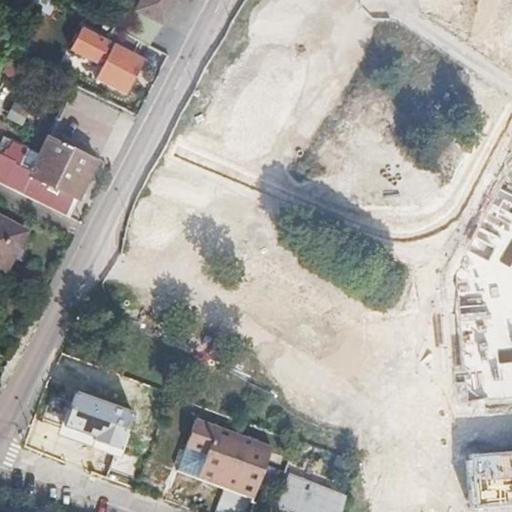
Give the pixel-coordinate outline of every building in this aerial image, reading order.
[(24,0),(9,32),(18,36),(35,0),(24,0)] [(35,0),(52,9),(54,9),(58,0),(35,0)] [(140,0),(135,9),(138,11),(128,31),(149,42),(160,22),(163,24),(175,0),(140,0)] [(95,79),(126,95),(144,60),(133,53),(140,40),(114,26),(107,40),(82,27),(70,49),(102,66),(95,79)] [(0,112),(27,125),(96,160),(98,160),(117,122),(92,110),(85,124),(0,81),(0,112)] [(0,182),(68,216),(96,160),(27,125),(22,133),(45,145),(33,170),(16,162),(17,160),(13,158),(17,151),(5,145),(1,154),(0,153),(0,182)] [(0,270),(3,273),(26,231),(0,217),(0,270)] [(254,491),(258,477),(263,464),(268,450),(193,422),(183,449),(203,457),(199,471),(254,491)] [(511,447),(467,452),(471,504),(511,500),(511,447)] [(281,504),(302,511),(340,511),(345,494),(288,473),(281,504)]
